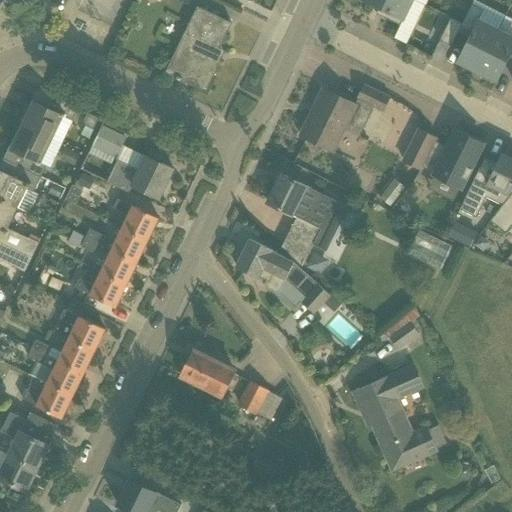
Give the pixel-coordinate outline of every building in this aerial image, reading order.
[(382,16),(401,25),(412,0),(361,0),(384,11),(382,16)] [(472,4),(462,23),(460,27),(461,27),(472,32),(457,61),(477,72),(499,30),(478,20),(483,10),(472,4)] [(232,23),(214,15),(198,6),(166,72),(177,78),(176,79),(181,82),(182,80),(194,86),(201,71),(213,77),(221,61),(216,58),(220,50),(221,50),(221,49),(220,49),(223,43),(232,23)] [(462,23),(451,18),(440,40),(441,40),(451,46),(461,27),(460,27),(462,23)] [(511,36),(499,30),(477,72),(498,82),(511,53),(511,36)] [(304,137),(333,152),(344,129),(360,137),(374,107),(383,111),(390,97),(365,85),(355,104),(324,89),(316,105),(320,106),(304,137)] [(62,144),(73,121),(76,123),(83,110),(38,89),(32,101),(35,103),(23,125),(52,139),(62,144)] [(93,130),(99,118),(87,112),(83,120),(85,126),(93,130)] [(47,165),(42,163),(40,162),(52,139),(23,125),(13,148),(10,147),(4,159),(42,176),(47,165)] [(127,137),(103,125),(90,153),(112,164),(116,157),(117,158),(127,137)] [(424,167),(436,143),(438,138),(418,129),(402,162),(422,171),(424,167)] [(424,167),(434,172),(433,175),(462,189),(485,144),(455,129),(446,148),(436,143),(424,167)] [(74,166),(80,155),(67,148),(61,159),(74,166)] [(486,197),(502,205),(511,192),(511,159),(502,154),(497,163),(485,157),(460,209),(476,218),(486,197)] [(118,160),(107,182),(130,193),(133,185),(160,198),(174,169),(146,156),(139,170),(118,160)] [(0,173),(0,199),(18,208),(27,190),(34,193),(42,176),(4,159),(0,166),(0,171),(1,172),(0,173)] [(90,190),(95,179),(83,173),(77,184),(90,190)] [(268,203),(297,217),(282,248),(303,267),(323,229),(308,222),(322,194),(282,174),(268,203)] [(59,198),(64,189),(53,184),(49,193),(59,198)] [(511,225),(511,192),(502,205),(490,221),(506,233),(511,225)] [(29,238),(8,229),(18,208),(0,199),(0,242),(32,258),(41,239),(31,234),(29,238)] [(159,218),(133,206),(118,199),(114,208),(129,215),(123,228),(148,240),(159,218)] [(455,222),(448,237),(470,247),(477,232),(455,222)] [(148,240),(123,228),(112,250),(137,263),(148,240)] [(105,236),(90,229),(86,236),(86,238),(101,245),(105,236)] [(80,248),(85,237),(73,231),(68,243),(80,248)] [(483,252),(490,243),(481,236),(474,245),(483,252)] [(96,254),(101,245),(86,238),(82,246),(96,254)] [(282,248),(279,254),(250,239),(236,266),(260,278),(260,277),(268,282),(267,284),(268,288),(277,292),(280,291),(286,279),(316,309),(329,296),(302,269),(303,267),(282,248)] [(0,259),(25,272),(32,258),(0,242),(0,259)] [(112,250),(101,273),(127,285),(137,263),(112,250)] [(314,253),(307,268),(321,275),(329,261),(314,253)] [(92,268),(85,281),(80,279),(76,287),(91,294),(91,295),(116,307),(127,285),(101,273),(92,268)] [(419,334),(418,331),(422,328),(416,320),(420,316),(416,308),(383,334),(387,339),(389,338),(398,351),(419,334)] [(79,317),(65,310),(61,318),(76,325),(69,339),(95,351),(106,329),(80,316),(79,317)] [(95,351),(69,339),(58,361),(84,374),(95,351)] [(47,356),(51,348),(36,341),(33,349),(47,356)] [(48,384),(73,396),(84,374),(58,361),(47,356),(33,349),(28,357),(38,361),(31,376),(48,384)] [(194,351),(182,376),(223,396),(235,371),(194,351)] [(412,432),(397,400),(425,387),(416,367),(388,379),(355,392),(363,413),(369,411),(380,441),(393,469),(438,450),(427,425),(412,432)] [(251,382),(239,406),(255,414),(256,413),(271,421),(282,399),(267,391),(268,391),(251,382)] [(38,405),(38,406),(62,418),(73,396),(48,384),(42,396),(27,389),(23,398),(38,405)] [(49,445),(23,432),(29,421),(11,412),(2,431),(18,439),(10,455),(38,469),(49,445)] [(3,470),(0,469),(0,481),(1,480),(27,492),(38,469),(10,455),(3,470)] [(256,458),(249,471),(270,483),(277,471),(256,458)] [(475,475),(473,465),(463,462),(456,468),(458,478),(467,482),(475,475)] [(131,511),(176,511),(179,506),(181,504),(131,479),(118,505),(131,511)]
